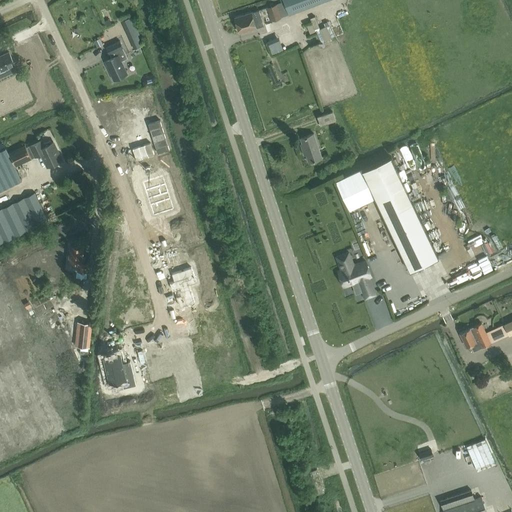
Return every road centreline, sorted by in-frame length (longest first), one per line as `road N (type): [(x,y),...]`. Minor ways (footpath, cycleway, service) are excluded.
road 1 (tertiary): [(322,360),(203,0)]
road 2 (unclassified): [(322,360),(511,270)]
road 3 (residential): [(168,336),(106,146)]
road 4 (unclassified): [(106,146),(39,0)]
road 5 (tertiary): [(371,511),(322,360)]
